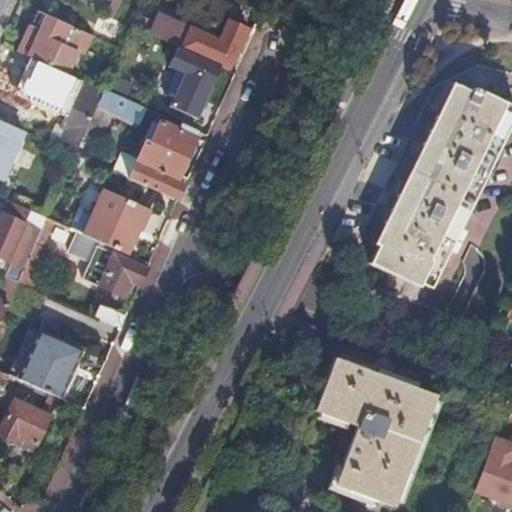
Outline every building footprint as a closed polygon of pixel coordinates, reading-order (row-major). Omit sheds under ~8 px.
[(157,17),(141,9),(132,29),(149,37),(157,17)] [(36,14),(18,56),(64,77),(82,35),(36,14)] [(158,16),(157,17),(149,37),(178,50),(220,69),(229,73),(247,32),(227,24),(219,44),(158,16)] [(220,69),(178,50),(168,71),(183,78),(170,110),(197,122),(220,69)] [(59,150),(75,157),(80,145),(84,138),(104,94),(83,84),(63,129),(66,131),(59,150)] [(304,92),(289,85),(272,122),(287,129),(304,92)] [(511,118),(511,110),(472,91),(470,96),(455,89),(369,267),(387,275),(389,271),(429,290),(511,118)] [(145,112),(104,94),(84,138),(98,145),(111,116),(138,129),(145,112)] [(23,135),(0,124),(0,181),(1,182),(23,135)] [(144,146),(128,182),(177,204),(184,189),(177,185),(196,141),(194,141),(179,134),(159,125),(149,147),(144,146)] [(181,129),(179,134),(194,141),(196,136),(181,129)] [(84,138),(80,145),(95,152),(98,145),(84,138)] [(104,194),(84,239),(130,259),(138,239),(133,237),(135,232),(143,235),(152,214),(104,194)] [(7,266),(23,272),(35,247),(40,236),(23,228),(29,214),(8,204),(0,223),(0,277),(2,278),(7,266)] [(73,234),(46,222),(41,233),(56,238),(68,244),(73,234)] [(41,233),(40,236),(35,247),(49,254),(56,238),(41,233)] [(23,272),(17,286),(31,293),(49,254),(35,247),(23,272)] [(129,285),(139,290),(146,273),(97,251),(82,283),(121,300),(129,285)] [(0,323),(17,286),(2,278),(0,282),(0,323)] [(94,321),(98,323),(103,310),(100,308),(94,321)] [(98,323),(119,333),(125,319),(103,310),(98,323)] [(17,383),(60,402),(82,353),(40,334),(17,383)] [(435,400),(334,363),(315,414),(357,430),(336,488),(394,510),(435,400)] [(50,419),(15,402),(0,434),(0,436),(16,444),(18,439),(36,449),(50,419)] [(511,423),(503,420),(490,455),(511,462),(511,423)]
